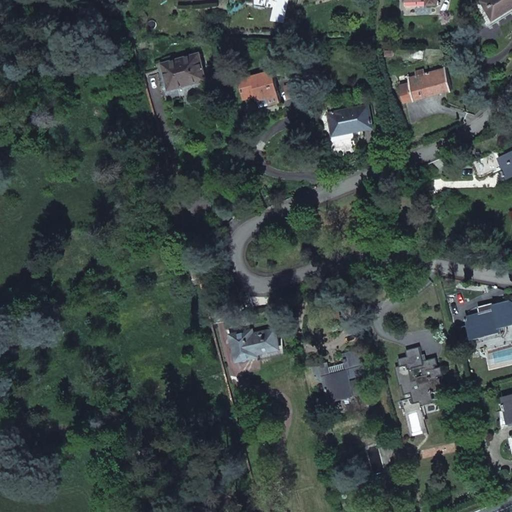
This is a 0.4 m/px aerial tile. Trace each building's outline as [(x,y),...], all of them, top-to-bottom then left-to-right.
[(487,24),(494,19),(511,8),(511,0),(483,0),(482,1),(486,6),(478,10),(487,24)] [(459,51),(462,62),(472,59),(469,48),(459,51)] [(163,63),(170,90),(208,79),(201,53),(163,63)] [(407,102),(416,99),(452,90),(446,68),(426,73),(425,68),(417,71),(418,75),(419,80),(411,82),(402,85),(407,102)] [(259,96),(262,108),(281,102),(272,70),(240,79),(246,100),(259,96)] [(329,113),(334,135),(374,128),(369,105),(329,113)] [(506,167),(511,177),(511,176),(511,151),(501,157),(499,153),(472,165),(479,180),(506,167)] [(197,263),(185,266),(190,285),(202,282),(197,263)] [(468,317),(473,337),(501,330),(498,318),(511,314),(511,301),(510,301),(495,305),(496,310),(487,312),(468,317)] [(494,302),(485,305),(487,312),(496,310),(495,305),(494,302)] [(321,310),(325,323),(341,318),(337,304),(321,310)] [(213,314),(216,324),(225,321),(223,312),(213,314)] [(260,356),(260,353),(281,349),(277,332),(277,329),(254,334),(255,338),(248,339),(247,332),(232,335),(239,361),(260,356)] [(254,334),(253,330),(247,332),(248,339),(255,338),(254,334)] [(413,393),(416,404),(436,398),(435,394),(435,393),(435,392),(436,391),(444,389),(441,379),(439,379),(438,377),(444,375),(442,367),(436,368),(435,366),(439,365),(437,358),(428,360),(429,364),(425,365),(424,362),(420,347),(407,351),(409,357),(399,359),(401,366),(396,367),(401,386),(404,385),(406,395),(413,393)] [(261,360),(286,353),(285,348),(281,349),(260,353),(260,356),(261,360)] [(326,382),(331,402),(369,391),(366,382),(362,368),(365,367),(360,351),(345,355),(347,363),(349,371),(331,376),(329,368),(328,364),(316,367),(318,380),(326,382)] [(347,363),(329,368),(331,376),(349,371),(347,363)] [(365,367),(362,368),(366,382),(371,381),(367,366),(365,367)] [(511,418),(511,396),(503,399),(506,410),(501,411),(502,422),(503,424),(504,424),(505,424),(509,419),(511,418)] [(388,471),(388,473),(390,477),(394,478),(396,478),(399,476),(400,474),(401,470),(400,467),(399,465),(396,464),(393,465),(389,468),(388,471)]
